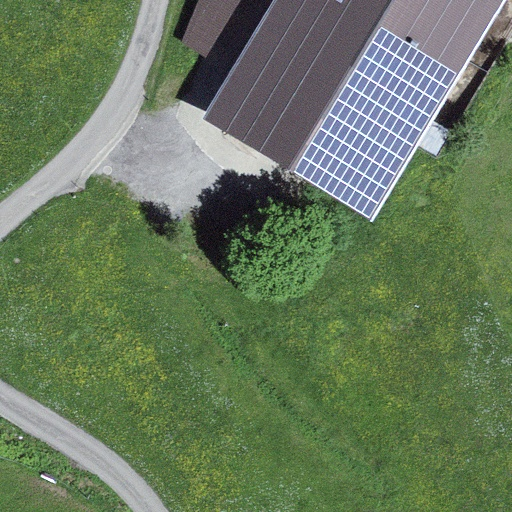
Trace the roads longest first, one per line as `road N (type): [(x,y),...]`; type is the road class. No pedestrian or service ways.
road 1 (track): [(0,231),(128,111),(157,0)]
road 2 (track): [(158,511),(80,445),(0,398)]
